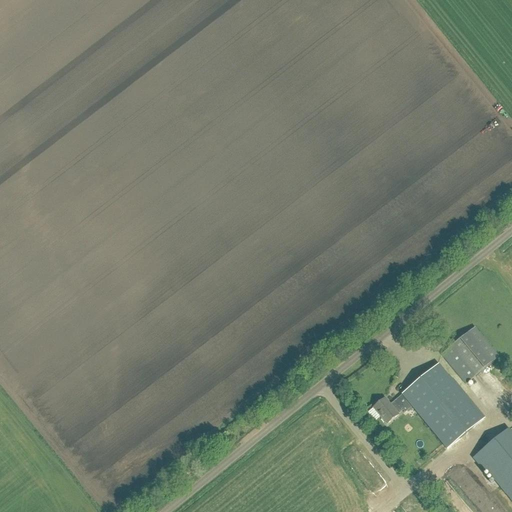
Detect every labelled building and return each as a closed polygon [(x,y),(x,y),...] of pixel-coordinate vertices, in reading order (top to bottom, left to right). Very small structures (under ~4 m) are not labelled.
[(466,385),(499,358),(475,329),(442,356),(466,385)] [(386,426),(397,417),(403,412),(405,414),(407,413),(441,456),(482,423),(438,368),(390,406),(385,399),(373,409),(386,426)] [(511,502),(511,439),(507,433),(473,461),(484,475),(487,473),(511,502)] [(435,481),(449,500),(457,494),(443,475),(435,481)] [(461,511),(472,511),(464,498),(456,503),(461,511)] [(481,511),(496,511),(491,503),(480,510),(481,511)]
